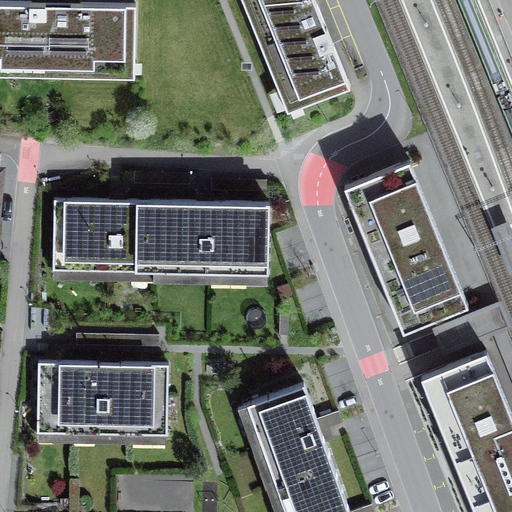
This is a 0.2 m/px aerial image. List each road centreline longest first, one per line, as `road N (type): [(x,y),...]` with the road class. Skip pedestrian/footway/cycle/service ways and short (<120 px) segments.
road 1 (residential): [(428,511),(317,203),(320,173)]
road 2 (residential): [(31,155),(0,483)]
road 3 (residential): [(31,155),(320,173)]
road 4 (residential): [(320,173),(334,154),(386,120),(384,82)]
